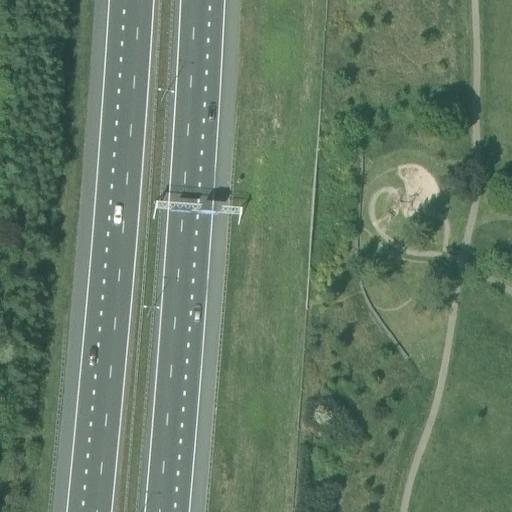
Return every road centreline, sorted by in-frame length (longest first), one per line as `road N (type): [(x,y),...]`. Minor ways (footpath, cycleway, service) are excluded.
road 1 (motorway): [(134,0),(92,511)]
road 2 (motorway): [(161,511),(197,0)]
